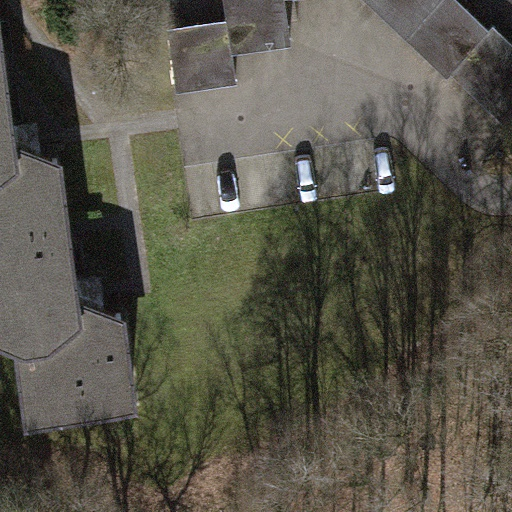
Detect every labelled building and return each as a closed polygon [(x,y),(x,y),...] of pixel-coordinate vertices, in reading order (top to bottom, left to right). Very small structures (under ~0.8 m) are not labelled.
[(292,0),(228,0),(231,16),(235,52),(299,44),(293,0),(292,0)] [(434,0),(363,0),(405,35),(434,0)] [(492,28),(459,0),(434,0),(405,35),(450,75),(492,28)] [(27,165),(27,146),(8,10),(0,6),(0,190),(0,191),(27,165)] [(235,52),(231,16),(163,26),(174,99),(241,89),(235,52)] [(511,46),(492,28),(450,75),(511,133),(511,46)] [(92,318),(90,298),(67,165),(27,146),(27,165),(0,191),(0,190),(0,333),(29,343),(67,342),(92,318)] [(35,417),(151,407),(140,320),(90,298),(92,318),(67,342),(29,343),(35,417)]
